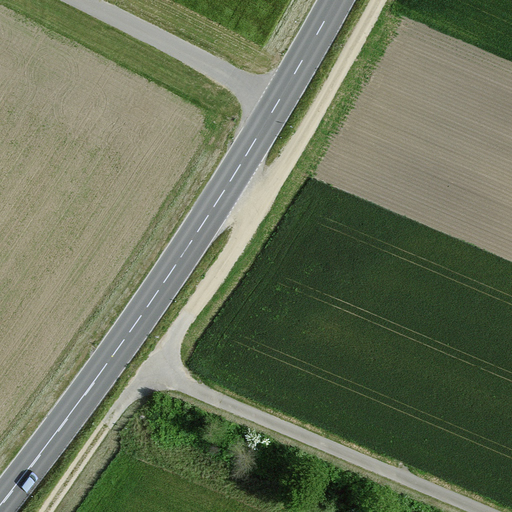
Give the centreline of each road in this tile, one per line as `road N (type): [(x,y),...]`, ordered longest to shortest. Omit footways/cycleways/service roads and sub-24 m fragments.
road 1 (primary): [(0,505),(191,241),(335,0)]
road 2 (track): [(482,511),(150,371),(261,200),(230,181)]
road 3 (track): [(261,200),(378,0)]
road 4 (track): [(45,511),(150,371)]
